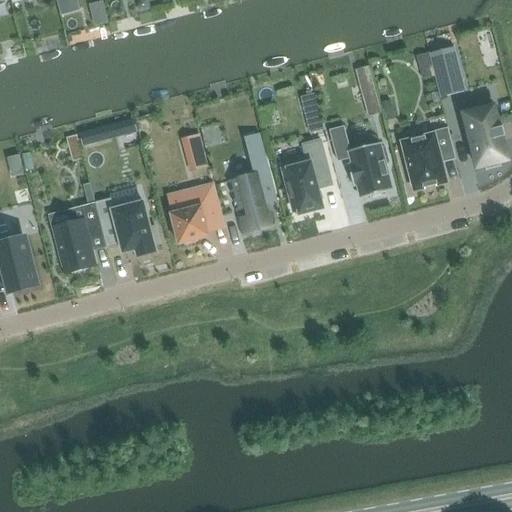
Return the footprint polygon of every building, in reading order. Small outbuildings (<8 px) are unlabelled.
[(73,7),(70,0),(56,0),(59,11),(73,7)] [(141,0),(137,7),(139,13),(150,10),(147,0),(141,0)] [(441,98),(465,92),(454,47),(429,53),(441,98)] [(368,67),(356,70),(359,80),(371,77),(368,67)] [(434,77),(433,70),(423,72),(425,79),(434,77)] [(313,96),(301,99),(309,134),(322,131),(313,96)] [(379,113),(377,103),(366,105),(369,116),(379,113)] [(486,172),(502,168),(500,163),(508,161),(503,139),(506,138),(503,128),(500,129),(494,107),(463,115),(469,137),(467,137),(467,138),(469,138),(477,169),(485,167),(486,172)] [(385,122),(394,119),(392,108),(382,110),(385,122)] [(107,140),(104,128),(81,134),(84,146),(107,140)] [(350,152),(344,128),(330,131),(338,162),(351,159),(352,166),(348,167),(353,186),(357,185),(361,199),(392,191),(385,164),(389,163),(385,148),(381,149),(380,144),(350,152)] [(453,152),(448,129),(431,133),(432,136),(403,144),(415,191),(446,183),(439,156),(453,152)] [(260,134),(245,138),(250,156),(264,153),(260,134)] [(77,136),(67,138),(73,162),(83,159),(77,136)] [(185,140),(193,171),(206,167),(198,137),(185,140)] [(331,179),(321,141),(302,146),(306,159),(282,165),(294,212),(298,210),(299,214),(322,209),(315,183),(331,179)] [(255,175),(232,180),(240,211),(245,210),(247,218),(238,221),(242,236),(273,228),(267,205),(277,202),(264,153),(250,156),(255,175)] [(172,216),(179,246),(210,238),(206,220),(222,215),(214,184),(186,193),(188,202),(173,207),(174,215),(172,216)] [(137,256),(155,252),(154,246),(160,244),(155,227),(149,229),(143,203),(114,211),(111,200),(96,203),(107,246),(120,243),(123,254),(136,251),(137,256)] [(65,275),(97,267),(88,235),(102,231),(95,204),(71,210),(74,223),(53,229),(65,275)] [(10,294),(37,287),(24,238),(0,244),(0,265),(2,265),(10,294)]
